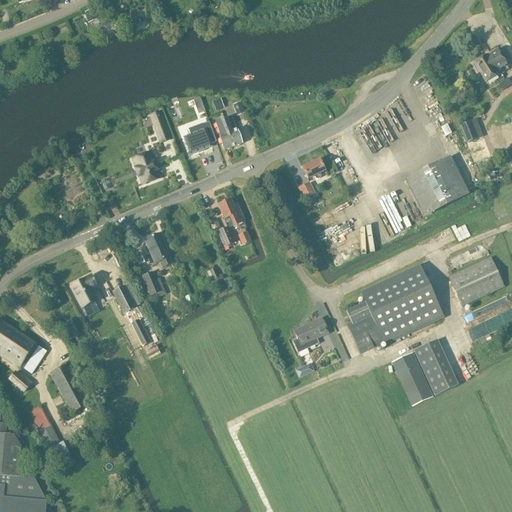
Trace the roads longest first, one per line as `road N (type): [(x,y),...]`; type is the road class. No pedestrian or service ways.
road 1 (tertiary): [(0,284),(39,257),(344,122),(387,91),(467,0)]
road 2 (unknown): [(275,154),(362,363)]
